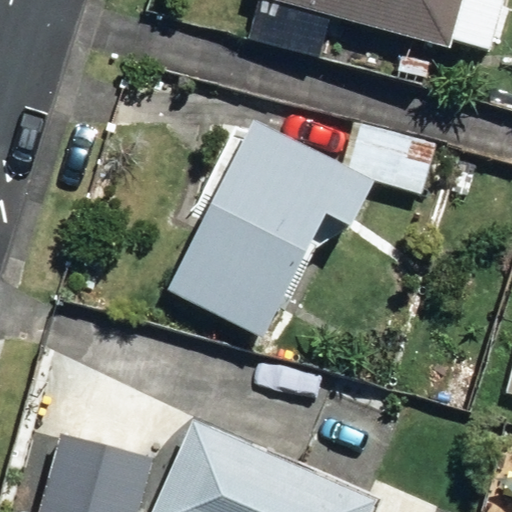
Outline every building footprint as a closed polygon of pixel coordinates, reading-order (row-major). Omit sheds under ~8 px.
[(490,52),(505,0),(258,0),(247,37),(319,59),(333,14),(447,48),(450,39),(490,52)] [(393,78),(424,86),(431,64),(400,56),(393,78)] [(168,289),(261,338),(325,215),(349,227),(371,184),(254,123),(168,289)] [(154,511),(372,511),(377,504),(196,421),(154,511)] [(7,511),(52,511),(55,506),(13,493),(7,511)]
